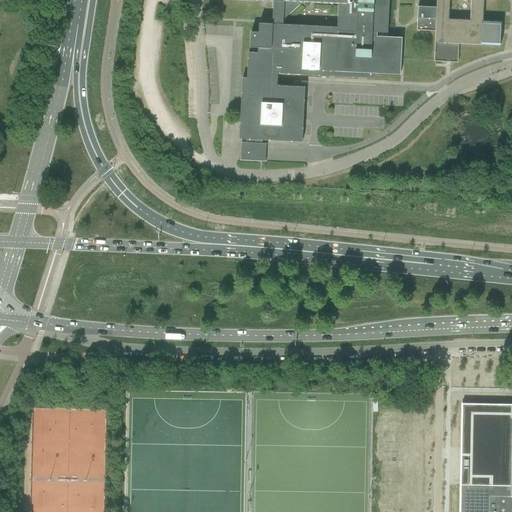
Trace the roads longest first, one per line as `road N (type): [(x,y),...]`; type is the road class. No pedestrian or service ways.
road 1 (unclassified): [(59,325),(121,349),(511,347)]
road 2 (primary): [(59,325),(308,337),(511,327)]
road 3 (primary): [(501,272),(212,244)]
road 4 (primary): [(212,244),(154,219),(121,194),(86,133),(78,79)]
road 5 (primary): [(212,244),(16,242)]
road 6 (primary): [(16,242),(65,55)]
